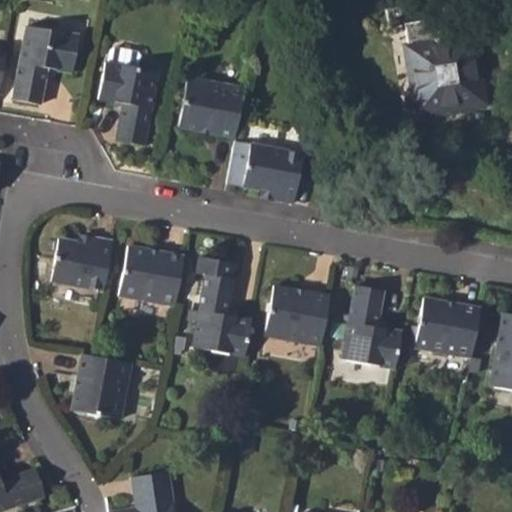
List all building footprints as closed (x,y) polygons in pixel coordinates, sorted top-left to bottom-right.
[(407,49),(417,112),(480,102),(469,39),(450,42),(443,0),(415,0),(384,5),(388,28),(403,25),(407,49)] [(21,24),(70,28),(71,15),(22,11),(21,24)] [(25,26),(11,100),(39,105),(46,69),(71,73),(78,36),(25,26)] [(104,61),(97,99),(122,103),(115,140),(143,145),(157,71),(137,68),(140,56),(137,51),(114,46),(109,50),(107,62),(104,61)] [(186,78),(177,128),(233,138),(243,89),(186,78)] [(292,204),(302,155),(248,144),(240,187),(260,191),(274,193),(272,200),(292,204)] [(259,198),(272,200),(274,193),(260,191),(259,198)] [(78,243),(91,245),(92,238),(79,236),(78,243)] [(58,239),(50,282),(103,292),(112,242),(92,238),(91,245),(78,243),(58,239)] [(126,248),(118,297),(174,307),(183,257),(126,248)] [(203,274),(191,348),(243,357),(250,319),(225,315),(226,309),(232,279),(231,279),(234,264),(198,258),(196,273),(203,274)] [(272,286),(262,335),(319,346),(328,297),(272,286)] [(354,286),(341,360),(393,371),(400,334),(377,329),(385,293),(354,286)] [(423,298),(414,347),(470,358),(479,309),(423,298)] [(511,314),(501,313),(488,386),(511,390),(511,314)] [(80,355),(71,412),(120,420),(130,364),(91,357),(80,355)] [(0,511),(43,498),(34,471),(0,482),(0,511)] [(123,511),(172,511),(166,473),(131,479),(135,510),(123,511)]
